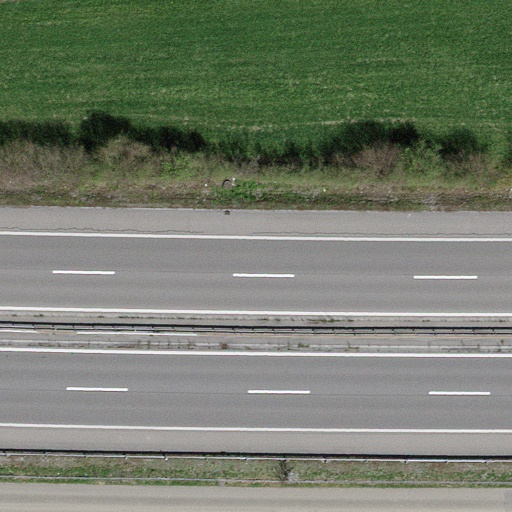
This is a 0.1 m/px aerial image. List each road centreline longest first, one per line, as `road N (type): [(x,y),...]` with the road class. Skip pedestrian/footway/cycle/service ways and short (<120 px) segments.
road 1 (motorway): [(0,389),(511,396)]
road 2 (motorway): [(511,275),(0,270)]
road 3 (track): [(511,504),(0,500)]
